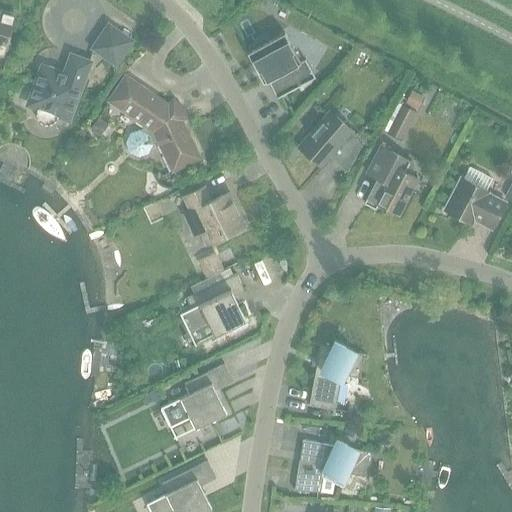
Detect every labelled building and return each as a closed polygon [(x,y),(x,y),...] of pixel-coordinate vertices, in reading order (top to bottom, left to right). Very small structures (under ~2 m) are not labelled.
[(0,53),(3,55),(14,14),(0,10),(0,53)] [(108,26),(93,48),(115,63),(130,41),(108,26)] [(246,53),(263,83),(267,80),(277,98),(315,78),(305,59),(300,62),(284,32),(268,41),(266,37),(247,47),(249,51),(246,53)] [(33,91),(28,104),(37,108),(36,112),(36,117),(38,121),(43,125),(48,125),(53,123),(56,120),(58,115),(68,119),(89,62),(71,55),(64,74),(56,71),(54,68),(49,66),(45,67),(42,66),(37,78),(32,90),(33,91)] [(199,158),(179,116),(171,107),(125,76),(108,101),(135,119),(143,123),(142,127),(130,130),(125,141),(128,153),(137,157),(147,153),(154,141),(157,140),(172,171),(199,158)] [(411,90),(405,102),(417,108),(423,96),(411,90)] [(401,105),(387,132),(402,140),(416,112),(401,105)] [(329,111),(297,147),(321,168),(330,157),(335,161),(340,156),(350,165),(364,141),(329,111)] [(373,117),(365,125),(371,131),(379,123),(373,117)] [(99,119),(91,131),(99,136),(107,125),(99,119)] [(398,214),(417,178),(406,173),(411,162),(380,146),(366,172),(377,178),(364,203),(375,208),(377,203),(398,214)] [(215,173),(218,184),(237,178),(234,167),(215,173)] [(461,178),(444,210),(471,224),(473,219),(492,228),(505,203),(486,193),(487,192),(485,190),(491,179),(469,167),(463,179),(461,178)] [(210,201),(203,187),(184,196),(191,210),(184,214),(194,235),(206,228),(212,241),(244,226),(228,193),(210,201)] [(207,278),(224,270),(216,252),(199,260),(207,278)] [(244,291),(236,273),(185,297),(191,308),(179,314),(189,333),(190,333),(190,332),(208,323),(214,335),(245,320),(233,296),(244,291)] [(320,345),(308,405),(334,410),(340,380),(342,374),(360,378),(365,354),(353,351),(334,342),(331,347),(320,345)] [(224,363),(217,367),(183,383),(189,393),(160,407),(170,427),(171,426),(189,417),(194,428),(225,413),(214,390),(232,381),(224,363)] [(149,393),(143,396),(147,404),(161,397),(157,388),(149,392),(149,393)] [(302,440),(294,490),(320,492),(324,469),(342,478),(345,472),(368,477),(373,452),(355,449),(336,440),(333,446),(302,440)] [(215,478),(207,460),(162,482),(167,493),(146,503),(149,511),(204,511),(211,509),(199,486),(215,478)]
